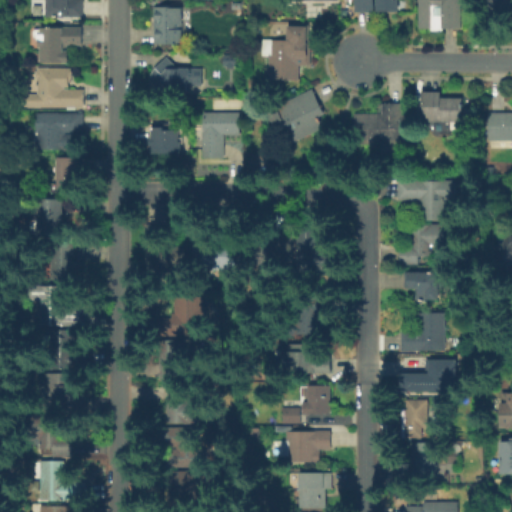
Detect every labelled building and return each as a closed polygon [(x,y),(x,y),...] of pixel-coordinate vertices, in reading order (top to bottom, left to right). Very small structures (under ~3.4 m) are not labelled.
[(71,0),(71,2),(83,2),(83,18),(45,18),(45,0),(71,0)] [(302,12),(302,0),(315,0),(315,12),(302,12)] [(400,0),(400,11),(382,11),(382,0),(375,0),(375,13),(355,13),(355,0),(400,0)] [(464,0),(464,10),(464,30),(443,30),(443,9),(434,9),(434,31),(420,31),(420,0),(464,0)] [(511,20),(491,20),(491,0),(511,0),(511,20)] [(156,43),(156,9),(182,9),(182,43),(156,43)] [(289,42),(289,27),(312,28),(311,69),(302,69),(301,82),(271,82),(271,42),(289,42)] [(84,30),(84,49),(70,49),(70,63),(40,63),(39,30),(84,30)] [(167,59),(181,72),(184,72),(184,92),(152,92),(152,72),(155,72),(167,59)] [(73,70),(73,88),(84,88),(84,103),(38,103),(38,70),(73,70)] [(325,128),(293,143),(290,135),(275,142),(273,136),(270,138),(265,127),(271,124),(267,115),(290,104),(289,103),(315,91),(323,107),(327,116),(321,119),(325,128)] [(441,93),(441,102),(464,102),(464,121),(460,121),(460,129),(452,129),(452,121),(426,121),(426,107),(424,107),(424,93),(441,93)] [(355,147),(355,112),(389,113),(389,106),(406,106),(406,147),(355,147)] [(511,136),(491,136),(491,113),(511,113),(511,136)] [(64,133),(64,136),(74,136),(74,151),(43,151),(43,133),(38,133),(38,114),(84,114),(84,133),(64,133)] [(224,134),(224,160),(205,160),(205,139),(196,139),(197,130),(205,130),(205,115),(240,115),(240,134),(224,134)] [(457,121),(434,122),(434,132),(458,131),(457,121)] [(154,156),(154,132),(181,133),(181,156),(154,156)] [(58,194),(59,160),(82,160),(82,194),(58,194)] [(444,200),(444,222),(420,222),(420,200),(400,200),(400,180),(456,180),(456,200),(444,200)] [(59,236),(39,236),(39,215),(43,215),(43,201),(63,201),(63,224),(59,224),(59,236)] [(419,267),(400,267),(400,248),(415,248),(415,228),(447,228),(447,246),(431,246),(431,257),(419,257),(419,267)] [(316,230),(316,254),(332,254),(332,273),(302,273),(302,230),(316,230)] [(292,234),(292,243),(295,243),(295,262),(259,262),(259,243),(272,243),(272,234),(292,234)] [(511,234),(511,270),(494,254),(511,234)] [(53,282),(54,245),(75,245),(75,282),(53,282)] [(201,268),(201,247),(237,248),(237,268),(201,268)] [(148,272),(148,250),(187,250),(187,272),(148,272)] [(416,290),(406,290),(406,274),(442,274),(442,301),(415,301),(416,290)] [(65,288),(65,310),(75,310),(75,328),(43,327),(43,288),(65,288)] [(203,300),(203,310),(211,310),(211,337),(172,337),(172,336),(161,336),(161,318),(172,318),(172,313),(177,313),(177,300),(203,300)] [(315,308),(315,318),(323,318),(323,337),(300,337),(300,308),(315,308)] [(403,353),(404,331),(418,331),(418,314),(448,314),(447,353),(403,353)] [(76,331),(76,354),(85,354),(85,368),(50,368),(50,331),(76,331)] [(316,345),(316,357),(334,357),(334,375),(290,375),(290,345),(316,345)] [(161,381),(162,358),(179,358),(179,381),(161,381)] [(429,373),(400,372),(400,391),(454,392),(454,359),(429,359),(429,373)] [(45,405),(45,373),(75,373),(75,405),(45,405)] [(189,386),(189,406),(203,406),(203,424),(167,424),(168,386),(189,386)] [(314,416),(304,416),(304,403),(310,403),(310,387),(332,387),(332,416),(314,416)] [(424,439),(404,439),(404,400),(430,400),(430,429),(424,429),(424,439)] [(511,430),(503,430),(503,402),(511,402),(511,430)] [(284,425),(284,408),(303,408),(303,426),(284,425)] [(167,468),(167,451),(179,451),(179,447),(167,447),(167,430),(196,430),(195,447),(208,447),(208,469),(167,468)] [(321,450),(321,463),(289,463),(289,456),(280,456),(281,441),(289,441),(289,433),(333,433),(333,450),(321,450)] [(58,457),(58,439),(75,440),(75,457),(58,457)] [(502,442),(511,442),(511,475),(502,475),(502,442)] [(406,475),(406,445),(438,445),(438,475),(406,475)] [(43,462),(68,463),(68,484),(86,484),(86,501),(43,501),(43,462)] [(331,474),(331,505),(328,505),(328,510),(302,510),(302,474),(331,474)] [(214,491),(214,502),(195,502),(195,491),(187,491),(187,476),(214,476),(214,491)] [(408,511),(408,503),(460,503),(460,511),(408,511)]
